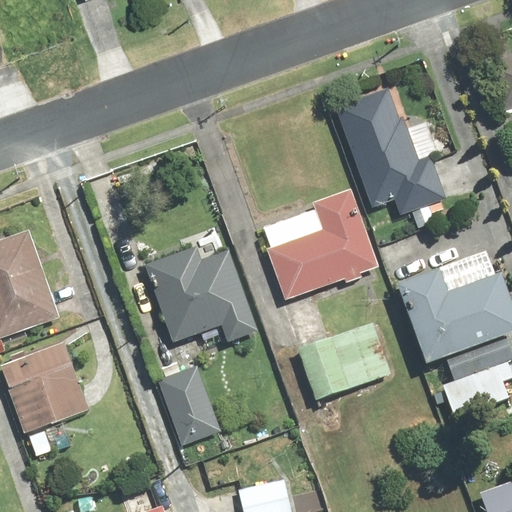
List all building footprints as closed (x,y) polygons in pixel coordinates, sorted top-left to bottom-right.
[(511,60),(493,67),(510,115),(511,113),(511,60)] [(395,90),(338,112),(377,214),(401,204),(407,218),(450,201),(436,164),(425,168),(395,90)] [(329,235),(278,252),(293,297),(381,267),(356,192),(318,204),(329,235)] [(38,234),(0,246),(0,339),(2,344),(69,321),(38,234)] [(202,251),(147,271),(174,347),(225,329),(232,347),(261,337),(232,258),(208,266),(202,251)] [(447,276),(405,292),(436,373),(511,344),(511,285),(509,278),(455,298),(447,276)] [(379,328),(304,354),(322,404),(396,378),(379,328)] [(70,347),(3,371),(27,439),(94,415),(70,347)] [(203,369),(166,383),(190,448),(227,434),(203,369)] [(511,402),(501,372),(448,391),(459,422),(511,403),(511,402)] [(295,511),(288,480),(242,491),(247,511),(295,511)] [(511,511),(511,485),(487,494),(493,511),(511,511)]
